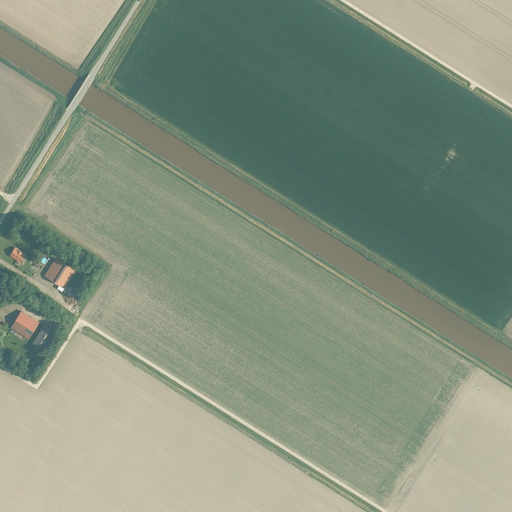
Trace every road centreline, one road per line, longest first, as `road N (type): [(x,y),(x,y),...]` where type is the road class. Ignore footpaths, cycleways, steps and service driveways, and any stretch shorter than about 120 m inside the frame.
road 1 (track): [(0,364),(37,382),(76,323),(85,322),(386,511)]
road 2 (unclassified): [(0,220),(139,0)]
road 3 (track): [(511,106),(342,0)]
